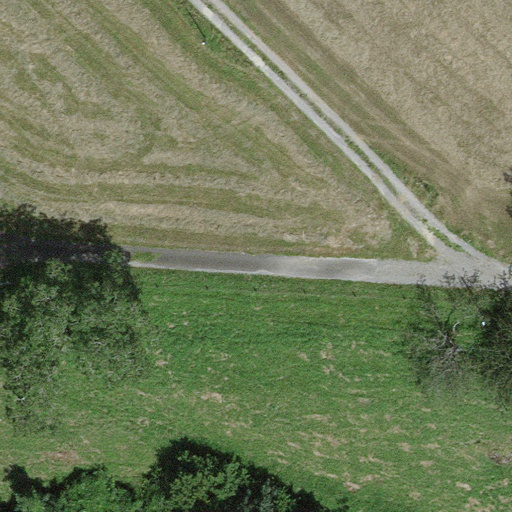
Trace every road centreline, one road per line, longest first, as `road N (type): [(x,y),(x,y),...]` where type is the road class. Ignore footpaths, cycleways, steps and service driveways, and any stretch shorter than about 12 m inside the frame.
road 1 (track): [(476,273),(269,267),(0,245)]
road 2 (track): [(198,0),(476,273)]
